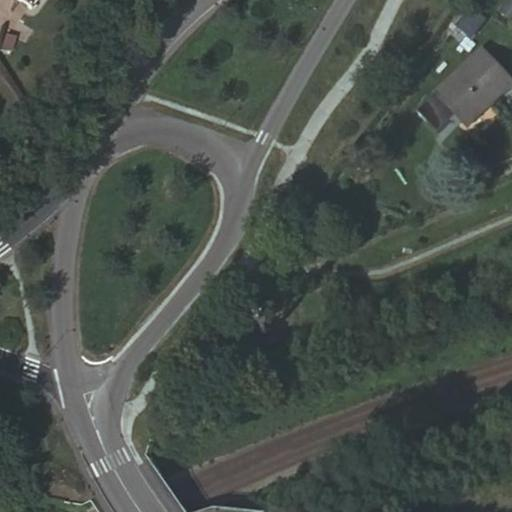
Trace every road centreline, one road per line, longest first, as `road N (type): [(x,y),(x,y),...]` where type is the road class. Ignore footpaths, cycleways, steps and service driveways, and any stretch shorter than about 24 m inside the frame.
road 1 (secondary): [(122,371),(225,242),(250,166)]
road 2 (secondary): [(76,184),(62,285),(75,383)]
road 3 (secondary): [(250,166),(348,0)]
road 4 (unclassified): [(250,166),(189,137),(105,120)]
road 5 (secondary): [(198,0),(124,81),(105,120)]
